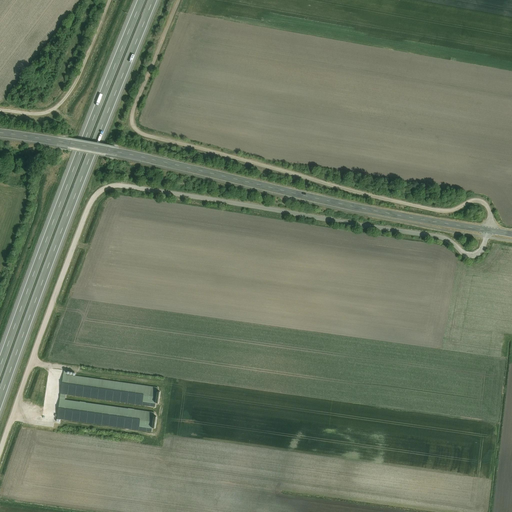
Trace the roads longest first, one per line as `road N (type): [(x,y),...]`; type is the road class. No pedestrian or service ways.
road 1 (track): [(179,0),(133,109),(132,125),(143,135),(437,209),(480,200),(492,215),(485,244),(472,255),(440,236),(117,185),(102,190),(89,206),(0,455)]
road 2 (tertiary): [(0,133),(511,233)]
road 3 (motorway): [(0,400),(153,0)]
road 4 (motorway): [(142,0),(0,368)]
road 5 (track): [(111,0),(56,111),(0,110)]
